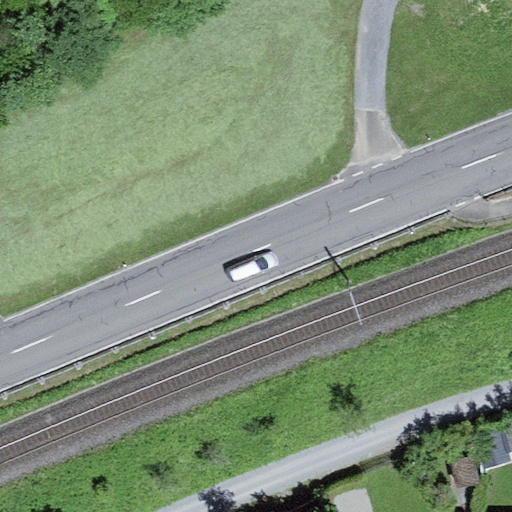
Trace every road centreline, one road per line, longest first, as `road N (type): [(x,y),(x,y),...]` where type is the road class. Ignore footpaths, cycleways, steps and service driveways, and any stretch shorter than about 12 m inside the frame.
road 1 (primary): [(511,152),(381,199),(0,362)]
road 2 (track): [(182,511),(511,390)]
road 3 (track): [(381,199),(369,66),(384,0)]
